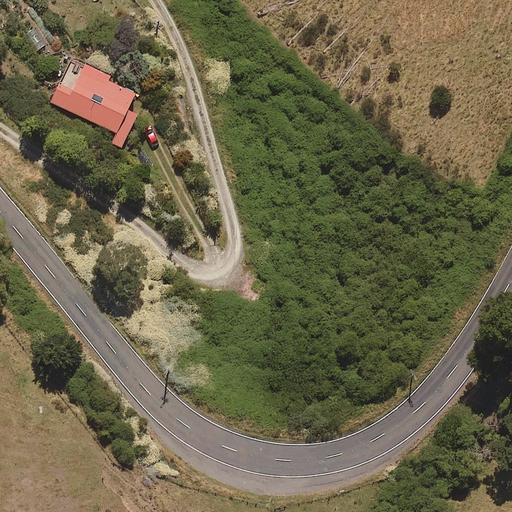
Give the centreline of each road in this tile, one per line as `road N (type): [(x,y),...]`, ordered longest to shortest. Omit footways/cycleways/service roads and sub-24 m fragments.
road 1 (secondary): [(0,209),(184,423),(222,446),(282,462),(350,453),(408,419),(476,339),(511,277)]
road 2 (unclassified): [(0,129),(187,263),(224,262),(234,250),(233,231),(218,170),(186,60),(155,0)]
